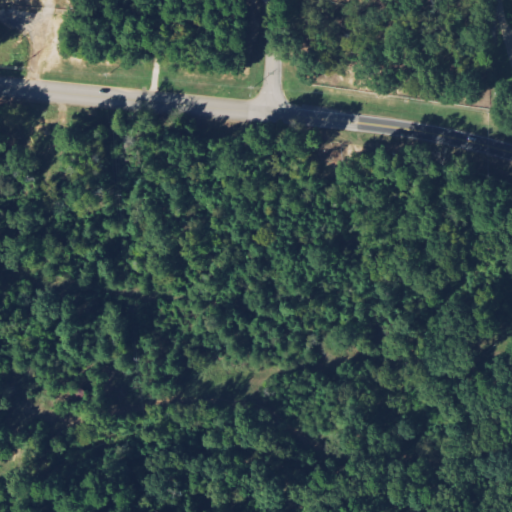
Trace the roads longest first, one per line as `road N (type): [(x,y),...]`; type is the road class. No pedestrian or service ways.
road 1 (tertiary): [(350,121),(0,85)]
road 2 (tertiary): [(511,150),(350,121)]
